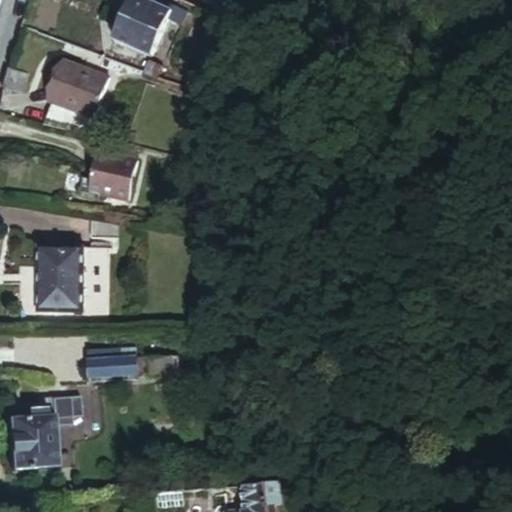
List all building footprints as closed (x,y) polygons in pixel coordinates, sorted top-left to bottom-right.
[(153,54),(166,18),(181,23),(186,10),(174,6),(169,9),(151,3),(143,0),(131,0),(117,42),(153,54)] [(169,9),(174,6),(158,0),(152,0),(151,3),(169,9)] [(151,58),(145,73),(160,78),(165,63),(151,58)] [(112,80),(67,65),(54,104),(99,120),(112,80)] [(29,78),(9,73),(4,92),(24,97),(29,78)] [(102,197),(131,204),(141,162),(103,153),(96,179),(87,177),(83,195),(102,200),(102,197)] [(84,248),(41,248),(41,309),(84,309),(84,248)] [(223,305),(213,300),(208,311),(217,316),(223,305)] [(109,339),(110,347),(132,345),(132,337),(109,339)] [(92,348),(94,377),(142,373),(140,344),(132,345),(110,347),(92,348)] [(152,358),(153,372),(182,371),(181,356),(152,358)] [(71,396),(54,398),(54,404),(38,405),(38,409),(29,410),(30,418),(11,420),(15,470),(61,467),(58,426),(57,417),(67,416),(73,416),(71,396)] [(67,416),(57,417),(58,426),(67,425),(67,416)] [(275,484),(240,488),(241,511),(272,511),(272,507),(277,507),(275,484)] [(184,491),(160,493),(161,506),(185,504),(184,491)]
